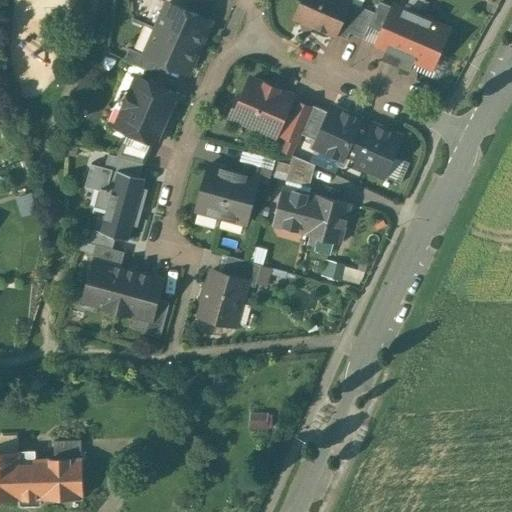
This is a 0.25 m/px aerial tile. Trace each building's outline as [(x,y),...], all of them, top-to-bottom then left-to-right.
[(345,0),(301,0),(295,16),(331,32),(343,6),(345,0)] [(392,6),(379,0),(374,12),(368,25),(382,31),(392,6)] [(210,20),(168,2),(156,28),(199,46),(201,42),(199,38),(201,35),(204,34),(210,20)] [(405,9),(394,4),(382,31),(376,44),(387,49),(383,58),(409,70),(413,60),(432,68),(449,28),(430,20),(432,16),(406,4),(405,9)] [(356,12),(343,6),(331,32),(347,39),(350,32),(363,38),(368,25),(374,12),(359,5),(356,12)] [(199,46),(156,28),(145,54),(187,72),(193,59),(192,56),(194,52),(197,51),(199,46)] [(129,47),(124,58),(133,62),(138,51),(129,47)] [(121,126),(128,129),(155,141),(158,143),(178,94),(138,77),(133,89),(126,90),(121,102),(125,107),(129,109),(121,126)] [(265,83),(251,77),(242,97),(239,96),(231,116),(256,127),(258,123),(277,131),(290,99),(292,95),(278,89),(278,88),(265,83)] [(294,101),(290,99),(277,131),(281,133),(298,141),(301,133),(312,108),(311,108),(295,100),(294,101)] [(329,112),(313,105),(311,108),(312,108),(301,133),(317,140),(329,112)] [(360,119),(332,106),(329,112),(317,140),(315,146),(343,158),(345,152),(358,124),(360,119)] [(358,124),(345,152),(358,158),(371,130),(358,124)] [(400,136),(373,124),(358,158),(356,164),(383,175),(400,136)] [(155,141),(128,129),(117,155),(143,162),(144,163),(155,141)] [(78,146),(69,143),(66,153),(75,156),(78,146)] [(109,153),(105,166),(140,176),(143,162),(117,155),(109,153)] [(314,164),(292,155),(286,179),(309,185),(314,164)] [(106,209),(101,231),(100,232),(116,236),(129,240),(133,225),(134,225),(141,202),(144,203),(148,189),(143,187),(146,178),(140,176),(105,166),(91,163),(85,185),(100,189),(111,193),(106,209)] [(209,163),(196,209),(221,216),(234,170),(209,163)] [(234,170),(221,216),(245,223),(258,177),(234,170)] [(317,195),(284,186),(274,224),(307,233),(307,232),(308,232),(317,196),(317,195)] [(30,192),(17,197),(23,215),(36,211),(30,192)] [(350,204),(317,195),(317,196),(308,232),(307,232),(307,233),(340,242),(350,204)] [(89,241),(96,243),(107,246),(112,248),(116,236),(100,232),(101,231),(92,229),(89,241)] [(107,246),(96,243),(92,255),(104,258),(107,246)] [(261,264),(227,255),(222,272),(247,279),(247,281),(256,283),(261,264)] [(128,269),(95,260),(86,293),(100,297),(98,305),(150,319),(151,319),(157,299),(162,278),(137,272),(136,270),(134,268),(132,268),(130,268),(128,269)] [(222,272),(212,269),(199,314),(235,325),(247,281),(247,279),(222,272)] [(157,299),(151,319),(150,319),(146,333),(160,337),(169,302),(157,299)] [(81,439),(54,440),(55,457),(82,457),(81,439)] [(35,450),(0,450),(0,498),(83,496),(82,457),(55,457),(35,458),(35,450)]
